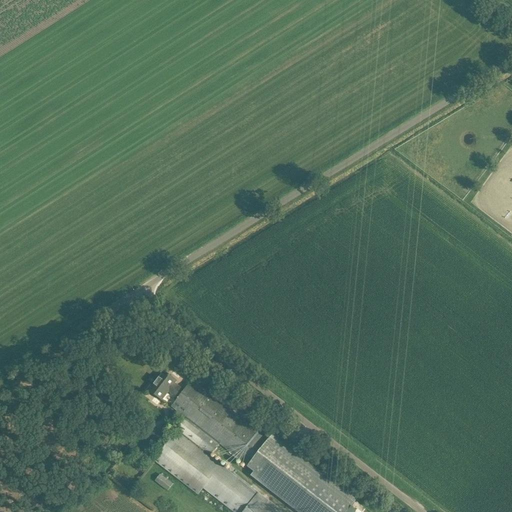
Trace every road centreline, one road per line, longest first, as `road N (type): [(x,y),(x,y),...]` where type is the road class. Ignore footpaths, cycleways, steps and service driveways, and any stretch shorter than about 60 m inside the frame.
road 1 (unclassified): [(417,511),(143,298),(144,289),(511,62)]
road 2 (track): [(144,289),(0,375)]
